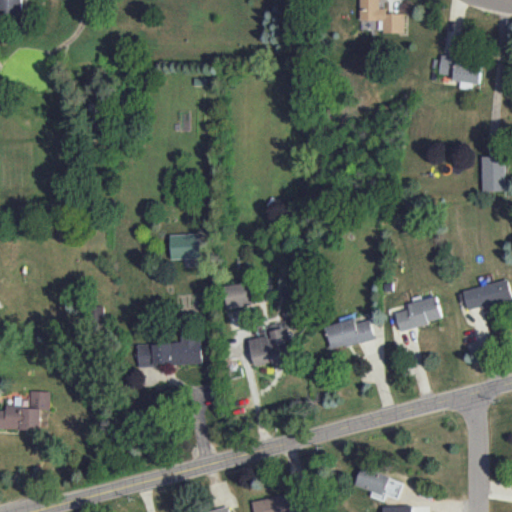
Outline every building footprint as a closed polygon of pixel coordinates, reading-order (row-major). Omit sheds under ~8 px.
[(0,0),(0,14),(22,14),(22,0),(0,0)] [(405,32),(405,13),(387,12),(387,7),(384,7),(384,0),(360,0),(360,19),(384,20),(384,32),(405,32)] [(460,87),(473,89),(474,83),(480,84),(483,62),(441,58),(440,75),(461,77),(460,87)] [(483,155),(483,191),(506,191),(506,155),(483,155)] [(172,258),(201,257),(200,233),(171,234),(172,258)] [(468,308),(511,300),(511,295),(509,280),(464,288),(468,308)] [(254,304),(252,282),(225,284),(227,306),(254,304)] [(443,320),(439,296),(409,302),(410,309),(398,311),(401,328),(443,320)] [(104,306),(88,306),(89,322),(104,322),(104,306)] [(332,348),(376,338),(372,319),(356,322),(356,319),(327,325),(332,348)] [(249,339),(255,365),(273,361),(274,367),(293,363),(284,327),(269,330),(270,334),(249,339)] [(203,362),(201,335),(182,336),(183,341),(138,344),(139,366),(203,362)] [(0,416),(0,428),(41,430),(41,409),(50,409),(51,391),(30,390),(30,399),(28,399),(28,404),(19,404),(7,403),(7,409),(0,409),(0,416)] [(253,501),(255,511),(296,511),(292,492),(253,501)]
